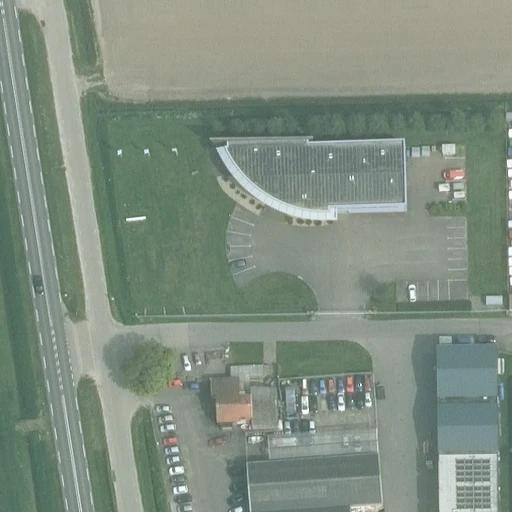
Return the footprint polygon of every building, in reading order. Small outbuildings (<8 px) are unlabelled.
[(320,221),(329,221),(334,221),(334,219),(332,219),(332,215),(406,213),(405,148),(308,151),(308,148),(309,148),(309,146),(217,148),(217,150),(228,150),(228,154),(225,155),(224,154),(224,155),(228,163),(233,171),(239,179),(245,186),(252,192),(259,198),(267,204),(275,208),(283,212),(292,216),(301,218),(311,220),(320,221)] [(502,299),(486,300),(486,308),(502,308),(502,299)] [(499,511),(497,354),(437,355),(439,511),(499,511)] [(210,383),(210,400),(215,400),(215,427),(220,427),(220,431),(234,431),(234,426),(251,426),(251,431),(276,431),(276,393),(250,393),(251,402),(239,402),(239,382),(210,383)] [(248,511),(351,511),(380,509),(377,460),(245,469),(248,511)]
